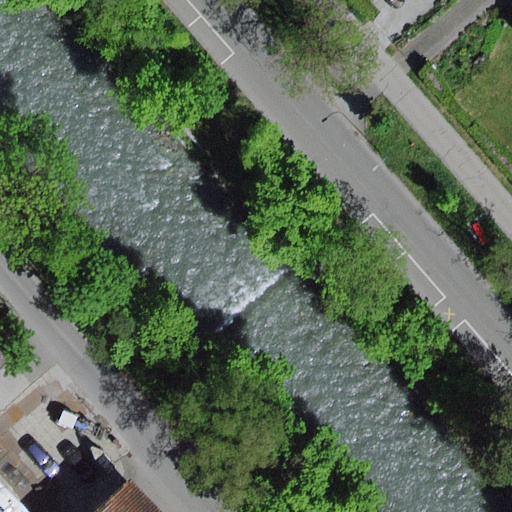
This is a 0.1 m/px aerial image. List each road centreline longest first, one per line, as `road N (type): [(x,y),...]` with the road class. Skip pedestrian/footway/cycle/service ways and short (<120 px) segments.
road 1 (residential): [(211,0),(511,351)]
road 2 (residential): [(0,269),(216,511)]
